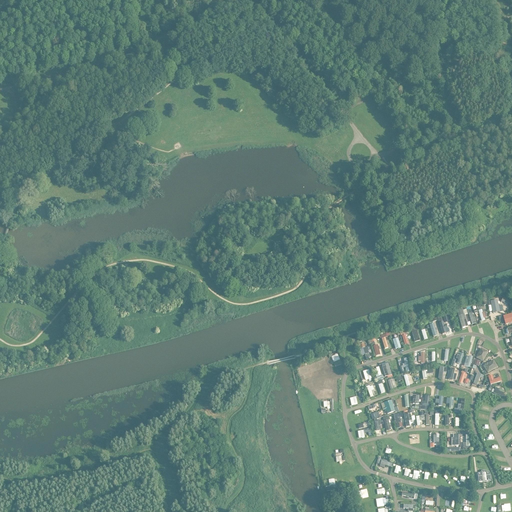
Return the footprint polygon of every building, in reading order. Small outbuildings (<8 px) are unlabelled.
[(497,300),(490,301),(492,313),(499,311),(497,300)] [(440,313),(442,319),(445,318),(448,328),(454,326),(449,312),(444,314),(443,312),(440,313)] [(511,313),(503,316),(505,324),(511,322),(511,313)] [(443,335),(447,334),(446,330),(448,329),(447,325),(445,326),(444,323),(439,324),(443,335)] [(398,339),(392,340),(395,349),(400,347),(398,339)] [(362,356),(365,355),(367,360),(370,359),(368,352),(371,351),(370,348),(360,350),(362,356)] [(481,348),(476,358),(483,361),(488,352),(481,348)] [(458,359),(461,354),(454,350),(451,356),(458,359)] [(466,357),(464,364),(466,365),(466,366),(470,367),(472,357),(469,356),(469,358),(466,357)] [(316,360),(318,366),(321,365),(319,361),(325,359),(325,357),(316,360)] [(485,365),(483,366),(487,373),(497,367),(493,360),(488,364),(487,363),(484,365),(485,365)] [(306,365),(308,371),(315,369),(313,363),(306,365)] [(386,368),(383,369),(385,376),(392,374),(388,363),(385,364),(386,368)] [(440,367),(438,379),(442,379),(443,372),(447,372),(448,368),(440,367)] [(403,371),(404,382),(414,380),(412,369),(403,371)] [(462,373),(458,383),(462,384),(464,378),(465,378),(467,375),(465,374),(466,373),(462,372),(462,373)] [(477,373),(473,384),(477,385),(479,378),(482,379),(484,376),(480,374),(481,374),(477,373)] [(492,375),(488,376),(490,384),(501,381),(500,377),(493,380),(492,375)] [(504,398),(505,394),(500,392),(500,391),(498,390),(497,391),(496,390),(494,394),(504,398)] [(421,403),(421,404),(421,405),(422,406),(429,407),(430,397),(429,395),(428,395),(427,395),(426,395),(425,396),(425,402),(423,402),(422,402),(421,403)] [(395,411),(391,401),(383,403),(387,414),(395,411)] [(397,430),(401,429),(401,428),(402,428),(400,418),(399,418),(398,415),(394,416),(394,419),(395,419),(397,430)] [(380,465),(392,469),(393,465),(388,463),(389,463),(382,461),(380,465)] [(477,473),(478,482),(482,481),(482,479),(486,479),(486,481),(490,480),(489,472),(485,472),(485,470),(481,471),(481,473),(477,473)]
